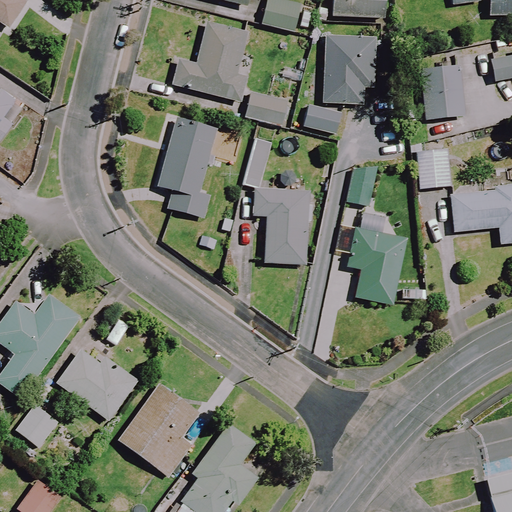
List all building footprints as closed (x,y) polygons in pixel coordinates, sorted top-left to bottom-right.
[(0,0),(0,26),(8,31),(28,0),(0,0)] [(206,0),(244,9),(246,0),(206,0)] [(297,7),(265,0),(259,27),(291,35),(297,7)] [(381,0),(330,0),(330,20),(381,21),(381,0)] [(473,0),(446,0),(448,8),(474,5),(473,0)] [(511,0),(486,0),(488,24),(511,21),(511,0)] [(246,34),(204,23),(192,67),(176,63),(169,87),(238,105),(244,80),(234,77),(246,34)] [(376,42),(324,39),(321,105),(362,107),(363,87),(373,88),(376,42)] [(511,47),(511,48),(511,51),(511,57),(487,63),(492,86),(511,81),(511,47)] [(458,67),(418,71),(423,122),(464,117),(458,67)] [(0,141),(11,127),(2,120),(13,105),(0,95),(0,141)] [(285,104),(247,95),(242,119),(279,128),(285,104)] [(342,114),(305,105),(299,130),(337,138),(342,114)] [(217,131),(173,120),(155,190),(170,194),(165,212),(202,221),(208,196),(200,194),(217,131)] [(445,152),(415,155),(419,192),(449,189),(445,152)] [(376,167),(351,170),(344,204),(368,210),(376,167)] [(511,245),(511,187),(493,190),(494,194),(448,199),(452,235),(496,230),(498,247),(511,245)] [(309,195),(252,191),(250,209),(258,209),(256,230),(263,231),(261,265),(304,268),(309,195)] [(402,241),(339,229),(334,254),(350,257),(348,270),(359,272),(353,301),(390,307),(402,241)] [(53,312),(42,304),(33,317),(14,303),(0,322),(0,347),(13,356),(0,374),(0,388),(19,402),(78,320),(57,305),(53,312)] [(128,328),(118,321),(105,341),(115,348),(128,328)] [(96,365),(78,352),(54,385),(107,423),(135,384),(101,359),(96,365)] [(196,417),(156,389),(117,444),(167,480),(200,433),(190,425),(196,417)] [(356,417),(335,400),(327,411),(348,427),(356,417)] [(57,425),(34,408),(14,433),(37,451),(57,425)] [(182,501),(197,511),(223,511),(230,503),(236,508),(256,480),(238,468),(254,446),(226,427),(191,476),(196,480),(182,501)] [(511,511),(511,474),(485,481),(493,511),(511,511)] [(50,511),(60,500),(36,483),(15,511),(50,511)] [(197,511),(182,501),(174,511),(197,511)]
